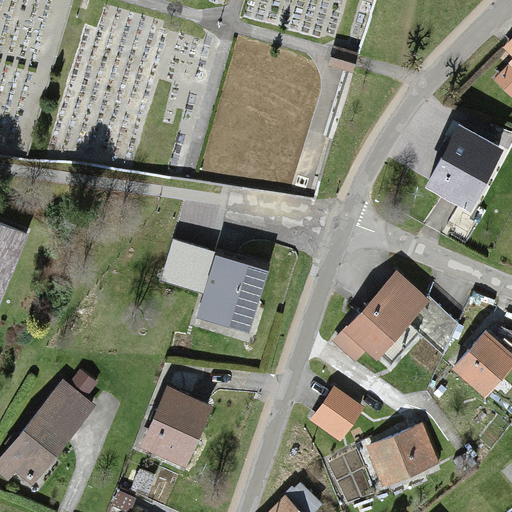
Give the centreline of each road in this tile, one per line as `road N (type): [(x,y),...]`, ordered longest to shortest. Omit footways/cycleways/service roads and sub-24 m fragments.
road 1 (residential): [(342,228),(245,511)]
road 2 (residential): [(511,0),(422,91),(342,228)]
road 3 (residential): [(511,289),(342,228)]
